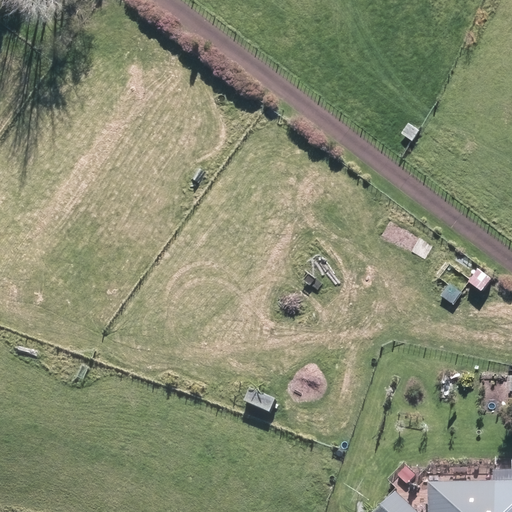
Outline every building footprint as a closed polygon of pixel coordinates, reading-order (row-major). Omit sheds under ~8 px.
[(422,130),(411,123),(403,134),(414,142),(422,130)] [(387,219),(378,237),(425,261),(434,243),(387,219)] [(481,289),(489,276),(476,267),(467,280),(481,289)] [(450,284),(441,296),(455,305),(463,293),(450,284)] [(506,374),(477,372),(476,387),(505,389),(506,374)] [(437,397),(451,399),(454,374),(439,373),(437,397)] [(258,386),(251,400),(276,413),(284,398),(258,386)] [(508,391),(486,391),(485,414),(508,414),(508,391)] [(372,511),(511,511),(511,482),(424,485),(424,511),(411,511),(391,492),(372,511)]
